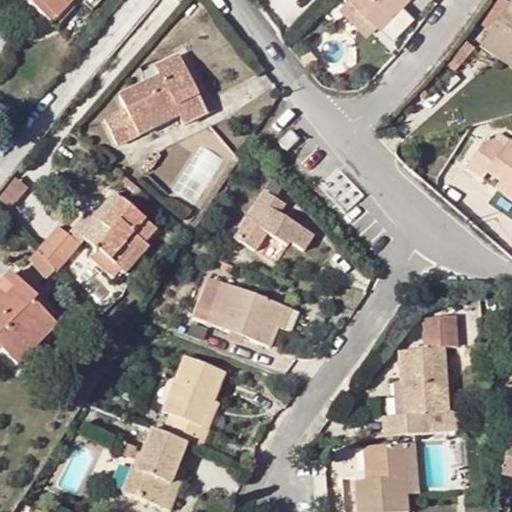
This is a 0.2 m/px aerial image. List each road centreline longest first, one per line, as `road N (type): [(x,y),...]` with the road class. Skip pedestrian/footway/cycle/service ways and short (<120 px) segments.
road 1 (residential): [(263,511),(303,415),(428,231)]
road 2 (residential): [(0,171),(146,0)]
road 3 (residential): [(346,137),(454,27),(467,0)]
road 4 (residential): [(230,0),(346,137)]
road 5 (residential): [(346,137),(428,231)]
